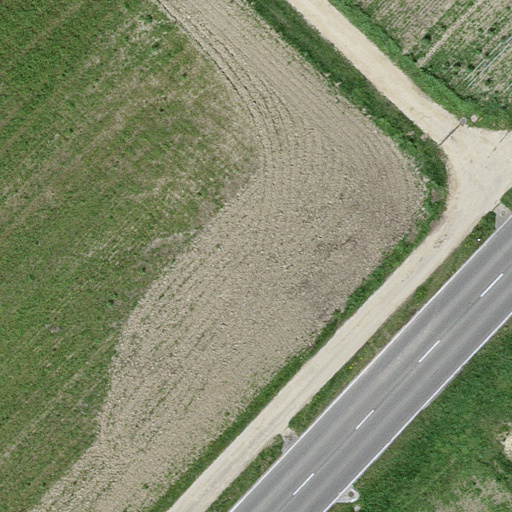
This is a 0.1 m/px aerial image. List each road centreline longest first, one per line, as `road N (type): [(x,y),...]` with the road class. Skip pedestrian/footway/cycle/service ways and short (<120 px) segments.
road 1 (track): [(177,511),(511,166)]
road 2 (secondary): [(282,511),(511,271)]
road 3 (track): [(293,0),(500,178)]
